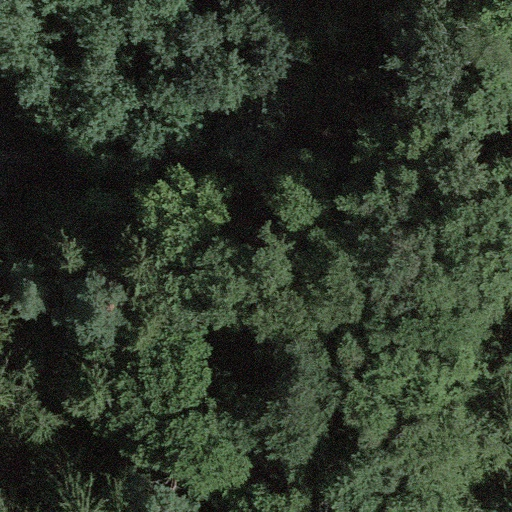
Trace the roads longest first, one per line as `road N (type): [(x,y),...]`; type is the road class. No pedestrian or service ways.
road 1 (track): [(287,145),(0,178)]
road 2 (track): [(511,123),(287,145)]
